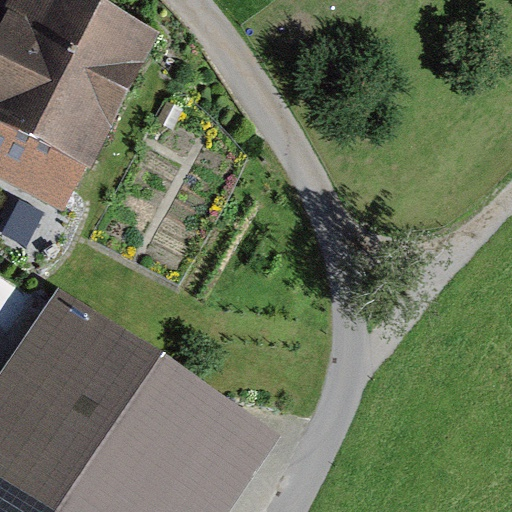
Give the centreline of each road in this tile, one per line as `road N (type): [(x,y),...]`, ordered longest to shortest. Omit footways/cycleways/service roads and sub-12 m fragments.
road 1 (track): [(355,374),(511,202)]
road 2 (track): [(342,238),(404,257),(473,244)]
